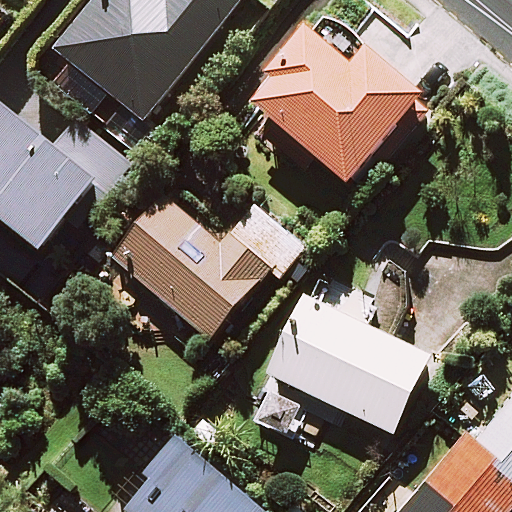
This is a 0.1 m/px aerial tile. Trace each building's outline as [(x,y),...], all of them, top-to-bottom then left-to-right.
[(247,0),(104,0),(63,52),(150,122),(247,0)] [(393,64),(412,42),(375,10),(356,33),(333,13),(258,100),(357,185),(432,97),(393,64)] [(0,30),(8,20),(0,12),(0,30)] [(64,143),(6,96),(0,103),(0,215),(3,212),(51,253),(129,159),(83,121),(64,143)] [(502,211),(439,160),(379,233),(419,266),(426,257),(457,283),(501,230),(493,223),(502,211)] [(229,246),(172,197),(120,258),(216,341),(302,243),(262,208),(229,246)] [(400,435),(438,357),(358,318),(313,297),(275,376),(400,435)] [(511,511),(511,409),(486,439),(477,431),(406,511),(511,511)] [(271,511),(185,440),(124,511),(271,511)]
